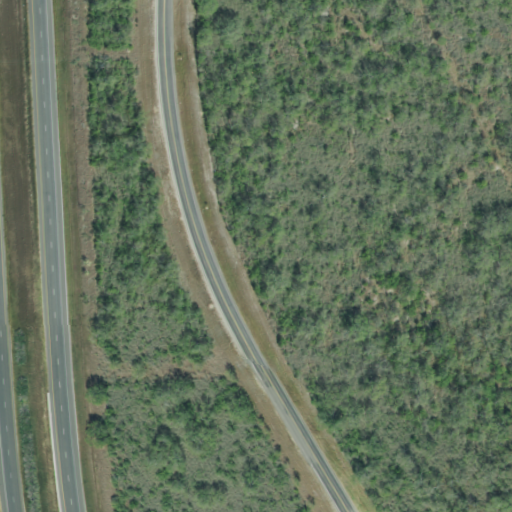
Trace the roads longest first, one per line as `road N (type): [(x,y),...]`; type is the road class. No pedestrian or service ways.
road 1 (tertiary): [(352,511),(254,344),(195,217),(163,0)]
road 2 (motorway): [(77,511),(60,356),(42,0)]
